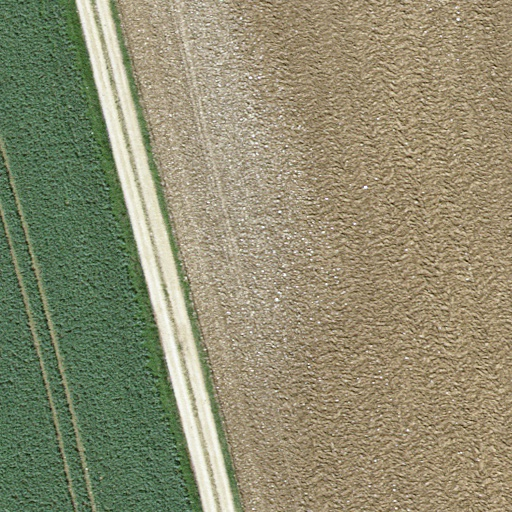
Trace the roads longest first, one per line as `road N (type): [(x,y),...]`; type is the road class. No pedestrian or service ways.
road 1 (track): [(86,0),(183,382)]
road 2 (track): [(215,511),(183,382)]
